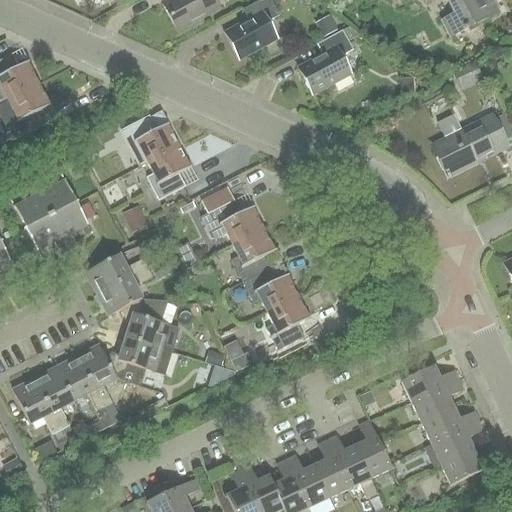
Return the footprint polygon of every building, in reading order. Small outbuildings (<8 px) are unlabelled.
[(213,0),(170,0),(162,5),(177,33),(219,10),(213,0)] [(268,23),(279,17),(270,0),(262,0),(243,11),(249,22),(225,35),(239,62),(278,42),(268,23)] [(450,38),(497,14),(490,0),(425,0),(427,3),(432,0),(448,0),(456,15),(442,22),(450,38)] [(329,19),(317,26),(324,40),(337,33),(329,19)] [(341,58),(353,51),(342,32),(316,46),(322,57),(298,71),(313,97),(351,77),(341,58)] [(9,57),(0,61),(0,106),(8,102),(8,101),(40,85),(28,63),(16,70),(9,57)] [(476,64),(454,74),(460,89),(482,79),(476,64)] [(413,80),(403,80),(404,94),(414,94),(413,80)] [(51,106),(40,85),(8,101),(8,102),(14,113),(7,116),(19,139),(45,125),(38,113),(51,106)] [(476,160),(505,145),(490,116),(460,131),(461,133),(434,147),(440,158),(441,157),(451,176),(477,163),(476,160)] [(141,153),(147,164),(180,147),(168,125),(156,132),(149,119),(122,133),(134,156),(141,153)] [(98,138),(84,146),(90,158),(105,149),(98,138)] [(178,175),(191,169),(180,147),(147,164),(153,175),(146,179),(158,202),(185,188),(178,175)] [(65,182),(63,182),(47,191),(40,177),(32,181),(51,216),(76,203),(65,182)] [(51,216),(32,181),(24,185),(31,199),(14,208),(25,229),(51,216)] [(241,215),(234,202),(228,189),(201,203),(207,216),(201,219),(211,239),(216,241),(227,235),(232,246),(265,230),(254,208),(241,215)] [(88,225),(76,203),(51,216),(70,253),(78,249),(70,234),(88,225)] [(137,208),(122,216),(132,234),(146,226),(137,208)] [(70,253),(51,216),(25,229),(37,252),(54,243),(62,257),(70,253)] [(276,252),(265,230),(232,246),(238,258),(231,262),(243,284),(269,271),(263,258),(276,252)] [(0,284),(0,271),(12,265),(0,243),(0,242),(0,289),(2,288),(0,284)] [(97,296),(148,269),(143,261),(125,270),(118,257),(86,274),(97,296)] [(511,260),(503,265),(511,282),(511,260)] [(167,262),(152,270),(157,279),(172,271),(167,262)] [(152,278),(148,269),(97,296),(108,318),(120,311),(138,302),(141,300),(134,287),(152,278)] [(276,283),(269,271),(243,284),(254,306),(261,303),(267,314),(300,298),(288,276),(276,283)] [(298,326),(311,320),(300,298),(267,314),(273,326),(266,329),(278,352),(304,339),(298,326)] [(167,302),(141,300),(138,302),(120,311),(126,322),(131,324),(127,339),(162,350),(162,351),(172,354),(179,330),(169,327),(160,324),(167,302)] [(116,353),(105,359),(114,377),(126,371),(128,365),(165,377),(172,354),(162,351),(162,350),(127,339),(122,355),(116,353)] [(114,377),(105,359),(99,347),(77,358),(113,426),(121,422),(112,404),(103,387),(116,380),(114,377)] [(210,352),(207,364),(220,368),(223,356),(210,352)] [(245,359),(234,365),(239,375),(257,366),(252,356),(245,359)] [(113,426),(77,358),(56,369),(73,402),(86,396),(104,430),(113,426)] [(208,366),(204,379),(216,382),(219,370),(208,366)] [(411,404),(459,382),(454,373),(439,380),(433,368),(401,383),(411,404)] [(60,409),(73,402),(56,369),(34,381),(66,442),(75,438),(69,427),(60,409)] [(130,372),(127,383),(141,387),(144,377),(130,372)] [(66,442),(34,381),(12,392),(30,425),(43,418),(52,436),(57,447),(66,442)] [(463,391),(459,382),(411,404),(421,425),(453,410),(448,398),(463,391)] [(375,408),(367,412),(371,420),(379,416),(375,408)] [(431,446),(478,423),(474,414),(459,421),(453,410),(421,425),(431,446)] [(366,443),(355,448),(371,480),(392,470),(369,423),(359,428),(366,443)] [(483,432),(478,423),(431,446),(440,466),(473,451),(468,439),(483,432)] [(337,438),(327,443),(350,490),(359,486),(366,500),(377,495),(371,480),(355,448),(344,453),(337,438)] [(350,490),(327,443),(318,447),(325,462),(314,467),(329,500),(350,490)] [(450,487),(498,465),(493,455),(478,462),(473,451),(440,466),(450,487)] [(329,500),(314,467),(303,473),(295,458),(286,462),(309,510),(329,500)] [(303,511),(309,510),(286,462),(277,467),(284,481),(273,487),(272,487),(283,511),(284,511),(303,511)] [(272,487),(273,487),(269,477),(257,483),(250,468),(241,473),(259,511),(280,511),(283,511),(272,487)] [(259,511),(241,473),(231,477),(238,492),(227,498),(233,511),(259,511)] [(147,503),(151,511),(183,511),(189,509),(184,498),(199,491),(195,481),(147,503)]
